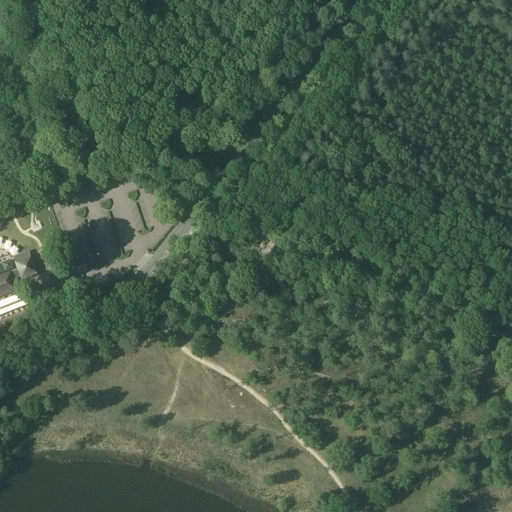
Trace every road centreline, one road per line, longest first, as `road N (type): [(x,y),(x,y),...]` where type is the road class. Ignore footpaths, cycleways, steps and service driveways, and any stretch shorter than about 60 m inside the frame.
road 1 (unclassified): [(511,339),(330,260),(236,250),(189,220)]
road 2 (secondary): [(189,220),(365,0)]
road 3 (secondary): [(0,348),(113,300),(189,220)]
